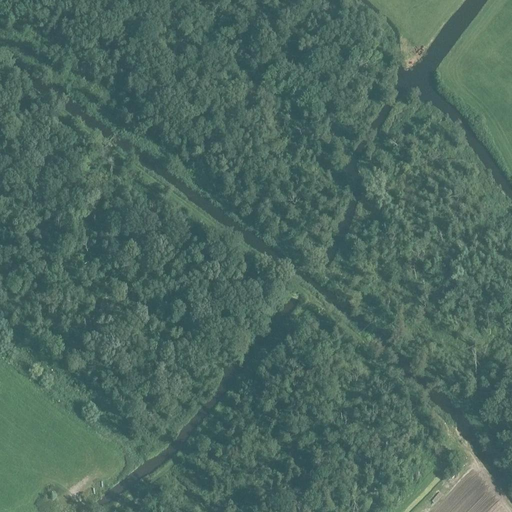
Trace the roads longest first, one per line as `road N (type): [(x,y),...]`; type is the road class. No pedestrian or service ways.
road 1 (track): [(0,68),(312,297)]
road 2 (track): [(120,511),(211,439),(312,297)]
road 3 (track): [(356,336),(438,414),(464,452)]
